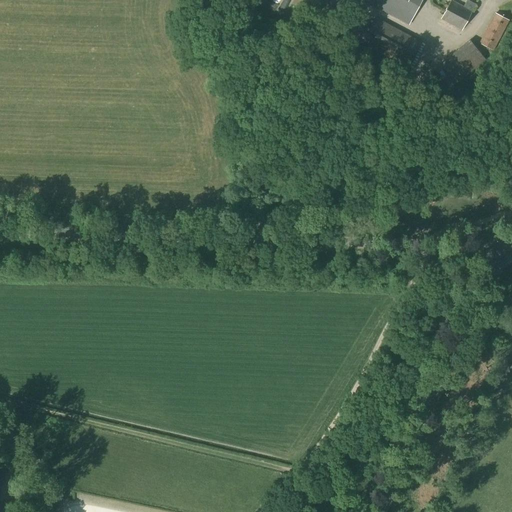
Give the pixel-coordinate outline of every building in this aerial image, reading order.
[(329,24),(341,0),(293,0),(291,4),(329,24)] [(363,0),(409,24),(422,0),(363,0)] [(461,31),(472,11),(450,0),(440,19),(461,31)] [(494,52),(510,22),(495,13),(479,43),(494,52)] [(407,68),(421,43),(374,17),(360,43),(407,68)] [(462,78),(485,60),(469,40),(446,58),(447,60),(440,65),(455,84),(462,78)] [(429,64),(434,58),(429,54),(423,60),(429,64)]
